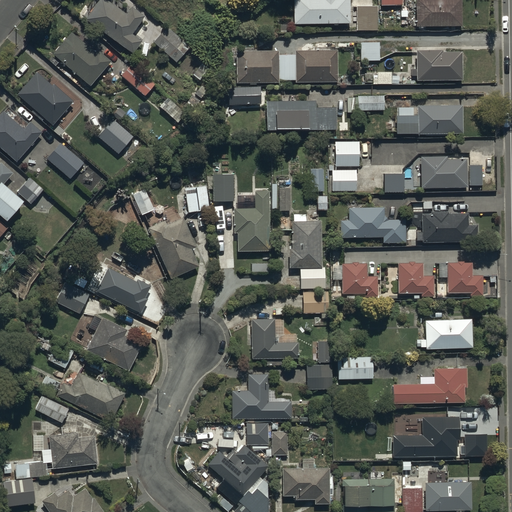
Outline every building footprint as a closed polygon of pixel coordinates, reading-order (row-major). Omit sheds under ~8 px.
[(105,0),(97,0),(84,19),(134,53),(142,41),(132,34),(144,17),(131,8),(126,14),(105,0)] [(144,0),(156,11),(165,0),(144,0)] [(209,0),(206,0),(199,9),(215,23),(224,13),(209,0)] [(292,0),(293,25),(350,24),(350,0),(292,0)] [(460,0),(415,0),(416,27),(461,27),(460,0)] [(377,7),(356,7),(356,31),(377,31),(377,7)] [(165,27),(152,42),(177,62),(189,47),(165,27)] [(71,32),(53,54),(91,85),(110,62),(98,51),(96,53),(71,32)] [(379,43),(360,42),(360,61),(379,61),(379,43)] [(279,81),(279,56),(279,51),(236,52),(236,83),(277,83),(277,81),(279,81)] [(279,56),(279,81),(294,81),(294,83),(337,82),(337,51),(294,52),(294,56),(279,56)] [(441,51),(415,51),(416,81),(462,80),(462,53),(441,53),(441,51)] [(146,95),(154,85),(130,67),(122,77),(146,95)] [(54,125),(73,102),(52,86),(35,73),(17,96),(54,125)] [(377,79),(372,79),(372,85),(391,85),(391,84),(398,84),(398,76),(391,76),(391,73),(377,73),(377,79)] [(196,106),(207,91),(200,85),(188,100),(196,106)] [(260,105),(259,86),(229,88),(230,106),(260,105)] [(354,97),(354,109),(357,109),(357,111),(383,111),(383,96),(357,96),(357,97),(354,97)] [(315,101),(265,102),(265,131),(335,130),(335,108),(315,108),(315,101)] [(462,107),(437,107),(417,106),(417,117),(396,116),(396,134),(418,134),(418,135),(462,135),(462,107)] [(2,111),(0,113),(0,147),(17,161),(41,132),(30,123),(24,130),(2,111)] [(112,119),(98,135),(119,153),(133,137),(112,119)] [(358,142),(334,142),(334,167),(358,167),(358,142)] [(59,144),(46,159),(70,178),(82,163),(59,144)] [(420,188),(467,188),(466,160),(446,160),(446,157),(421,157),(420,188)] [(0,216),(7,222),(23,203),(3,185),(12,174),(0,163),(0,216)] [(482,166),(469,166),(468,186),(482,186),(482,166)] [(322,169),(309,169),(310,192),(323,192),(322,169)] [(356,171),(331,171),(331,191),(355,192),(356,171)] [(403,174),(383,174),(383,193),(403,192),(403,174)] [(234,175),(213,175),(213,202),(234,202),(234,175)] [(29,178),(16,191),(31,204),(43,191),(29,178)] [(290,181),(278,181),(278,211),(290,211),(290,181)] [(193,187),(185,188),(188,213),(209,210),(206,186),(204,186),(204,183),(193,184),(193,187)] [(269,251),(268,192),(254,192),(255,209),(234,209),(234,233),(237,233),(237,252),(269,251)] [(326,197),(316,197),(316,210),(326,210),(326,197)] [(348,221),(339,221),(339,238),(382,238),(382,243),(405,243),(405,220),(387,221),(384,217),(384,209),(348,209),(348,221)] [(430,214),(421,214),(421,242),(477,242),(477,226),(467,226),(467,216),(447,216),(447,212),(430,212),(430,214)] [(292,215),(293,222),(290,222),(291,253),(288,253),(289,269),(299,269),(300,289),(324,288),(323,267),(321,267),(319,221),(305,221),(305,215),(292,215)] [(149,229),(171,279),(199,267),(191,250),(197,248),(184,218),(167,225),(165,222),(149,229)] [(0,221),(0,237),(8,228),(0,221)] [(471,262),(446,262),(447,292),(470,291),(470,296),(482,296),(482,276),(472,276),(471,262)] [(422,263),(397,264),(398,293),(421,293),(421,297),(433,296),(433,276),(423,276),(422,263)] [(366,264),(341,264),(341,294),(364,293),(364,297),(377,297),(377,277),(366,277),(366,264)] [(106,268),(94,292),(141,314),(147,300),(144,299),(150,287),(137,280),(136,282),(106,268)] [(89,295),(66,283),(56,302),(80,314),(89,295)] [(326,292),(302,292),(303,314),(327,313),(326,292)] [(96,331),(87,350),(129,371),(142,347),(124,338),(127,331),(102,318),(101,320),(95,317),(90,328),(96,331)] [(471,319),(424,321),(425,340),(419,340),(419,347),(425,347),(425,349),(472,348),(471,319)] [(273,320),(250,320),(251,359),(299,358),(299,343),(273,344),(273,320)] [(330,342),(317,342),(318,363),(330,363),(330,342)] [(53,352),(48,360),(65,369),(70,361),(53,352)] [(347,364),(337,364),(337,380),(372,379),(372,357),(347,358),(347,364)] [(331,365),(306,365),(306,389),(331,389),(331,365)] [(392,384),(392,404),(464,403),(464,389),(466,389),(466,369),(433,370),(434,384),(392,384)] [(63,383),(57,395),(111,422),(124,394),(107,386),(107,387),(78,374),(72,387),(63,383)] [(267,375),(248,375),(247,392),(232,391),(232,419),(291,419),(291,403),(267,402),(267,375)] [(56,393),(60,384),(45,377),(41,387),(56,393)] [(42,396),(35,410),(62,423),(69,410),(42,396)] [(423,435),(394,436),(394,457),(458,456),(458,440),(460,440),(460,418),(423,418),(423,435)] [(268,423),(247,423),(247,445),(269,444),(268,423)] [(287,455),(286,433),(271,433),(271,450),(265,450),(265,457),(271,457),(271,456),(287,455)] [(50,450),(51,463),(51,468),(96,465),(95,437),(78,438),(78,434),(59,435),(59,436),(49,437),(50,450)] [(487,434),(465,434),(465,456),(487,456),(487,434)] [(207,464),(216,472),(212,477),(220,483),(223,479),(242,495),(237,500),(251,511),(267,511),(267,484),(259,477),(268,467),(243,445),(236,453),(232,450),(225,458),(218,451),(207,464)] [(51,463),(50,450),(41,451),(42,462),(29,463),(30,477),(48,476),(47,463),(51,463)] [(301,459),(301,468),(282,469),(283,496),(294,496),(294,500),(314,500),(314,504),(328,504),(328,468),(313,468),(312,459),(301,459)] [(428,483),(424,484),(424,511),(471,511),(470,483),(447,483),(447,471),(428,471),(428,483)] [(368,479),(368,511),(393,511),(393,478),(368,479)] [(32,479),(3,482),(6,507),(35,504),(32,479)] [(368,511),(368,479),(341,480),(341,511),(368,511)] [(420,511),(421,488),(401,488),(401,511),(420,511)] [(103,511),(94,498),(93,499),(86,489),(73,497),(69,491),(57,498),(54,493),(42,501),(49,511),(103,511)]
